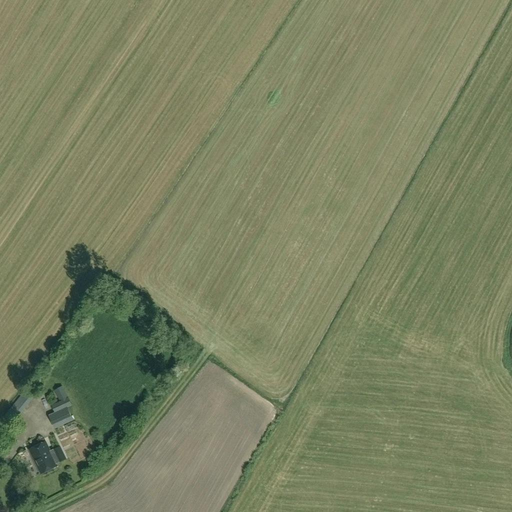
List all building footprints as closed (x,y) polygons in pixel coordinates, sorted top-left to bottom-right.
[(13,423),(34,396),(27,390),(5,416),(13,423)] [(58,410),(71,404),(68,399),(55,405),(58,410)] [(55,428),(73,420),(68,408),(49,415),(55,428)] [(78,422),(67,425),(69,431),(80,427),(78,422)] [(46,441),(29,449),(40,474),(57,466),(56,464),(66,460),(60,447),(50,451),(46,441)]
